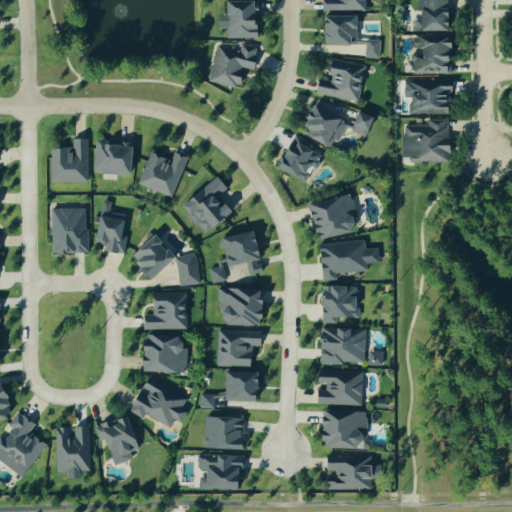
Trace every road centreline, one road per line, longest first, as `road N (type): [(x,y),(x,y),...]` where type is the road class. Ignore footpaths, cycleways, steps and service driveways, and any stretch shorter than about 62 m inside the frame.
road 1 (residential): [(24,0),(29,371),(55,398),(100,393),(113,366),(114,312),(109,291),(30,284)]
road 2 (residential): [(0,106),(162,112),(241,156),(272,200),(289,256),(284,451)]
road 3 (residential): [(241,156),(280,97),(289,0)]
road 4 (residential): [(485,159),(483,0)]
